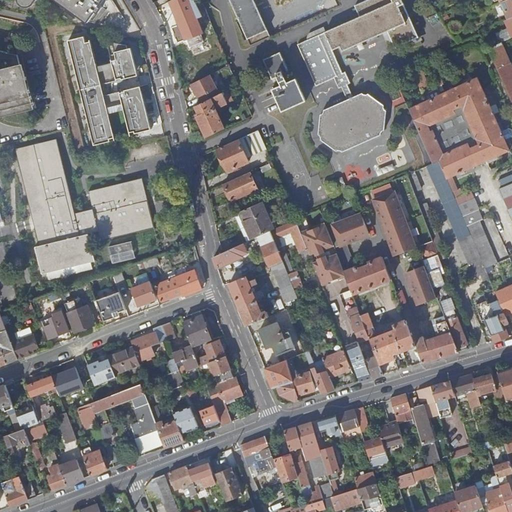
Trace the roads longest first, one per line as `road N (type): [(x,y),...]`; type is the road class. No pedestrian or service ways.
road 1 (residential): [(219,292),(169,79),(134,0)]
road 2 (residential): [(511,351),(274,421)]
road 3 (residential): [(0,375),(219,292)]
road 4 (residential): [(274,421),(126,478)]
road 5 (residential): [(219,292),(274,421)]
